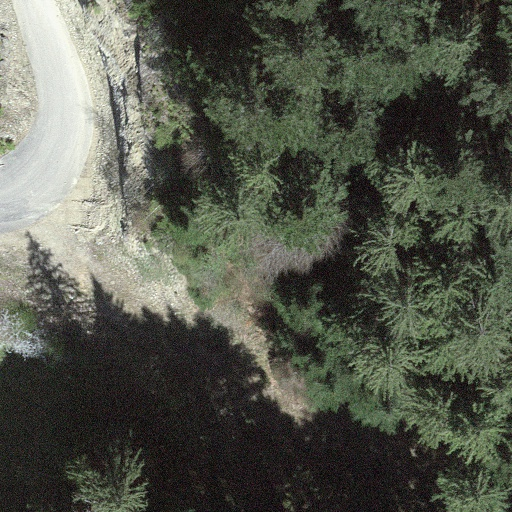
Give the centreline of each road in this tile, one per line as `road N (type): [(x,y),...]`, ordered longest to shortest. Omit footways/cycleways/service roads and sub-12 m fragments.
road 1 (track): [(8,201),(272,395),(431,481),(472,511)]
road 2 (track): [(37,0),(54,41),(66,118),(46,173),(0,202)]
